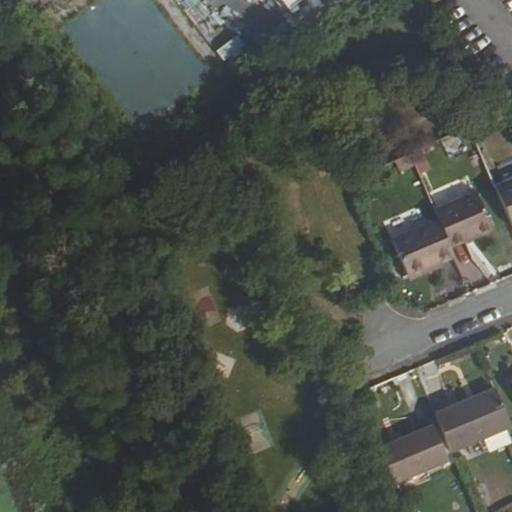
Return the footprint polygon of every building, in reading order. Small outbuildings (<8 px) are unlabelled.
[(511,177),(492,186),(510,228),(511,227),(511,177)] [(435,219),(448,247),(488,230),(472,191),(431,208),(435,219)] [(387,239),(403,277),(451,256),(448,247),(435,219),(387,239)] [(433,415),(449,453),(475,442),(480,452),(511,438),(511,435),(509,427),(492,389),(433,415)] [(430,426),(376,449),(391,484),(445,461),(430,426)]
